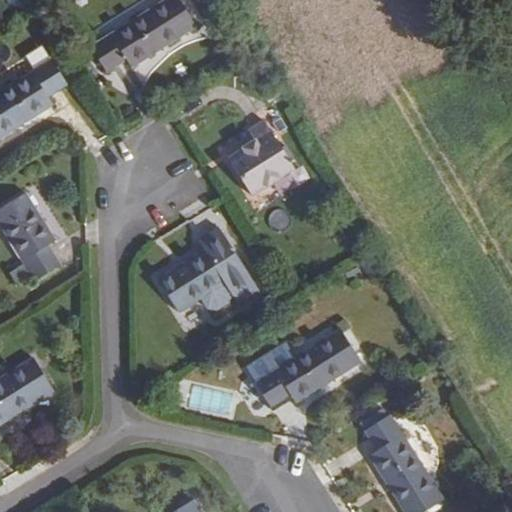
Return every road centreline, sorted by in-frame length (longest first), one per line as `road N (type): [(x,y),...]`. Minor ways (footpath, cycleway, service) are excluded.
road 1 (residential): [(117,439),(110,230),(150,174)]
road 2 (residential): [(117,439),(151,430),(221,448),(293,511)]
road 3 (residential): [(4,511),(117,439)]
